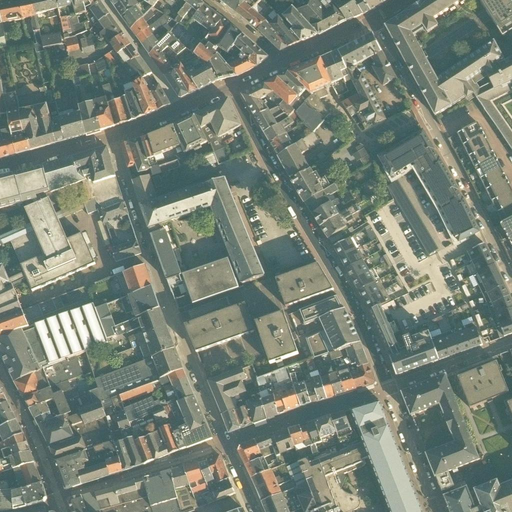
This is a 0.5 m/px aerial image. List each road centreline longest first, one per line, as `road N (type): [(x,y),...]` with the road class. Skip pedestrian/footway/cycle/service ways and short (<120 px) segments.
road 1 (residential): [(229,86),(345,290),(389,386)]
road 2 (residential): [(375,19),(511,284)]
road 3 (residential): [(253,511),(149,257)]
road 4 (unclassified): [(21,307),(149,257)]
road 5 (residential): [(389,386),(436,511)]
road 6 (residential): [(106,0),(179,110)]
road 7 (residential): [(389,386),(511,340)]
road 8 (residential): [(149,257),(113,136)]
